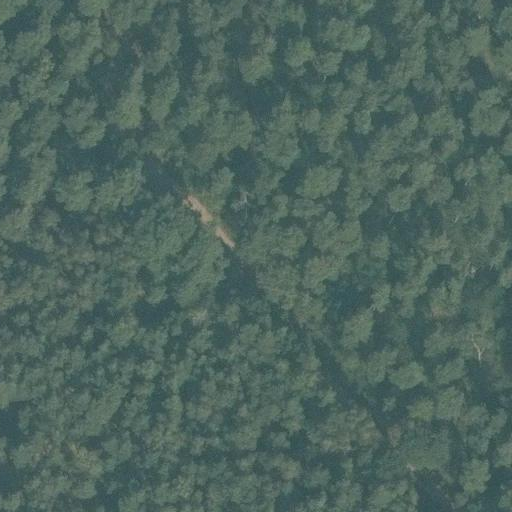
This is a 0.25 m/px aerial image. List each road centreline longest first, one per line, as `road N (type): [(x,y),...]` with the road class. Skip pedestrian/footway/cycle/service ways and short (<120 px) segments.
road 1 (track): [(244,288),(0,8)]
road 2 (track): [(439,511),(244,288)]
